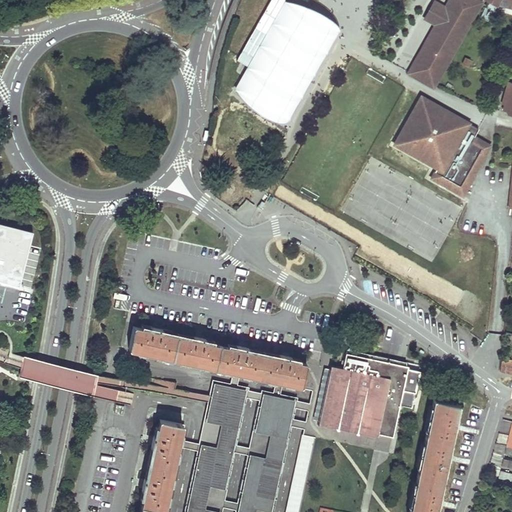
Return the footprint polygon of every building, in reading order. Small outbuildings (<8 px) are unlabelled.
[(247,69),(285,2),(281,0),(271,0),(236,63),(247,69)] [(411,73),(434,86),(480,3),(476,1),(476,0),(452,0),(448,7),(446,11),(448,15),(423,60),(419,58),(411,73)] [(423,60),(448,15),(446,11),(448,7),(434,0),(423,20),(436,28),(419,58),(423,60)] [(247,69),(234,89),(242,102),(257,114),(273,121),(289,124),(341,30),(329,20),(316,12),(302,6),(285,2),(247,69)] [(511,82),(508,81),(502,104),(505,105),(503,110),(508,112),(508,115),(511,115),(511,82)] [(422,96),(408,120),(415,124),(426,106),(436,112),(440,107),(422,96)] [(408,120),(394,144),(436,168),(430,178),(458,194),(470,173),(473,175),(490,146),(474,137),(479,129),(440,107),(436,112),(426,106),(415,124),(408,120)] [(470,173),(458,194),(462,197),(474,176),(473,175),(470,173)] [(0,283),(20,288),(33,233),(0,224),(0,283)] [(141,327),(134,325),(129,348),(302,385),(306,362),(299,361),(288,358),(289,355),(289,353),(286,352),(286,355),(285,355),(281,354),(280,357),(245,349),(246,346),(246,343),(244,343),(243,346),(238,345),(237,347),(202,340),(203,337),(204,335),(201,334),(200,337),(199,336),(195,336),(195,338),(177,335),(160,331),(160,328),(161,325),(158,325),(158,327),(156,327),(152,326),(152,329),(141,327)] [(379,359),(346,352),(343,367),(332,364),(331,368),(330,367),(319,420),(320,420),(319,424),(377,437),(378,433),(393,436),(403,389),(415,392),(420,370),(408,368),(408,366),(379,359)] [(511,358),(501,356),(499,372),(511,374),(511,358)] [(221,421),(235,425),(243,392),(217,387),(211,419),(221,421)] [(284,434),(291,402),(266,397),(260,428),(270,431),(284,434)] [(434,398),(409,511),(435,511),(436,506),(441,507),(443,499),(438,498),(446,461),(451,462),(452,454),(448,453),(453,430),(457,431),(459,423),(454,422),(458,403),(434,398)] [(154,445),(147,479),(141,478),(141,482),(143,482),(142,486),(145,487),(141,507),(139,511),(163,511),(183,424),(160,419),(156,437),(150,436),(150,439),(153,440),(152,444),(154,445)] [(235,425),(221,421),(215,448),(230,452),(235,425)] [(278,463),(284,434),(270,431),(264,460),(278,463)] [(303,434),(302,434),(284,511),(299,511),(315,437),(303,434)] [(222,487),(230,452),(215,448),(205,446),(197,481),(210,484),(222,487)] [(268,507),(278,463),(264,460),(253,458),(244,502),(254,504),(268,507)] [(511,467),(511,460),(505,458),(503,465),(511,467)] [(511,478),(511,473),(507,473),(502,471),(500,478),(511,481),(511,478)] [(204,511),(210,484),(197,481),(191,509),(204,511)] [(252,511),(254,504),(244,502),(241,511),(252,511)]
